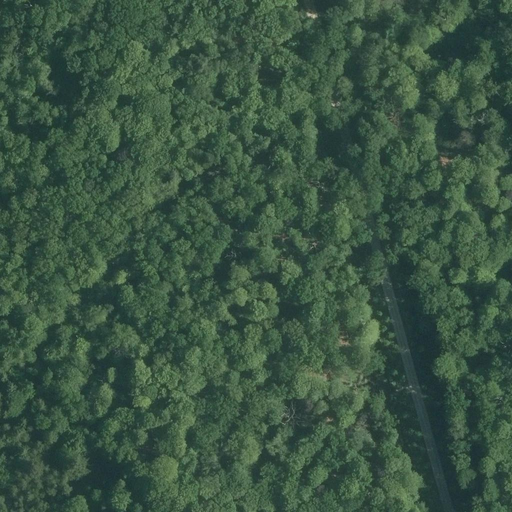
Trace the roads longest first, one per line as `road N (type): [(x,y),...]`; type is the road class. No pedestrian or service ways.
road 1 (track): [(449,511),(307,0)]
road 2 (track): [(0,314),(158,511)]
